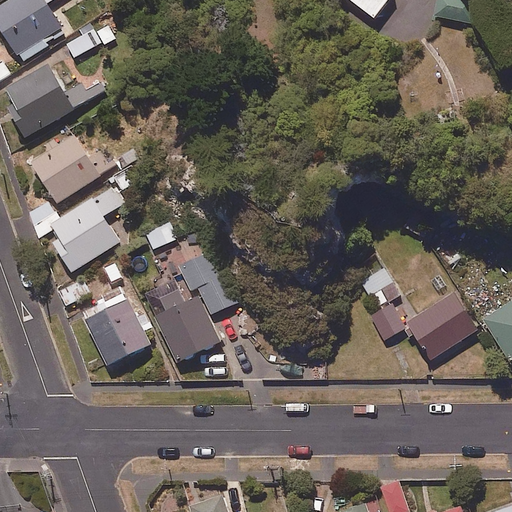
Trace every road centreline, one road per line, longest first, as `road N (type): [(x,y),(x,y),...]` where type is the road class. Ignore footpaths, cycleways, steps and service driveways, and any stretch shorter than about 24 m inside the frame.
road 1 (residential): [(63,428),(511,430)]
road 2 (residential): [(0,259),(63,428)]
